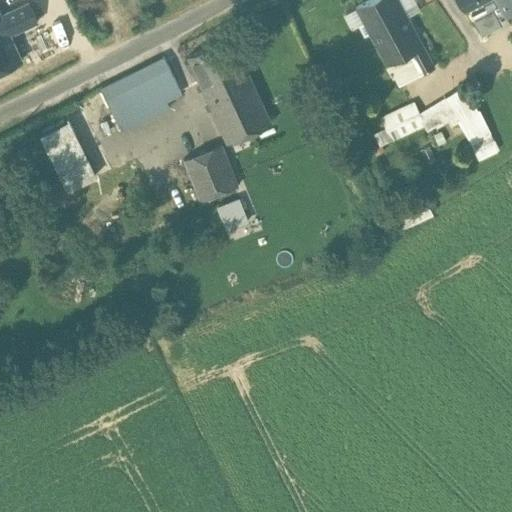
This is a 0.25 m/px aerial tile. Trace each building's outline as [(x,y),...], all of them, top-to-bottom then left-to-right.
[(399,0),(368,0),(356,7),(364,22),(359,25),(364,35),(369,32),(386,64),(409,52),(423,44),(399,0)] [(456,0),(464,11),(484,0),(456,0)] [(511,0),(497,0),(505,15),(511,11),(511,0)] [(0,32),(6,30),(8,34),(37,21),(29,3),(0,15),(0,32)] [(6,30),(0,32),(0,68),(20,60),(8,34),(6,30)] [(232,36),(188,56),(207,99),(251,79),(232,36)] [(421,73),(409,52),(386,64),(397,85),(421,73)] [(164,56),(100,88),(121,130),(159,112),(155,105),(181,92),(164,56)] [(251,79),(207,99),(227,142),(271,122),(251,79)] [(407,88),(378,103),(384,117),(390,114),(414,102),(407,88)] [(414,102),(390,114),(400,134),(424,123),(414,102)] [(95,174),(67,117),(37,132),(65,189),(95,174)] [(221,142),(183,156),(198,198),(237,185),(221,142)] [(217,204),(225,227),(248,220),(240,197),(217,204)]
